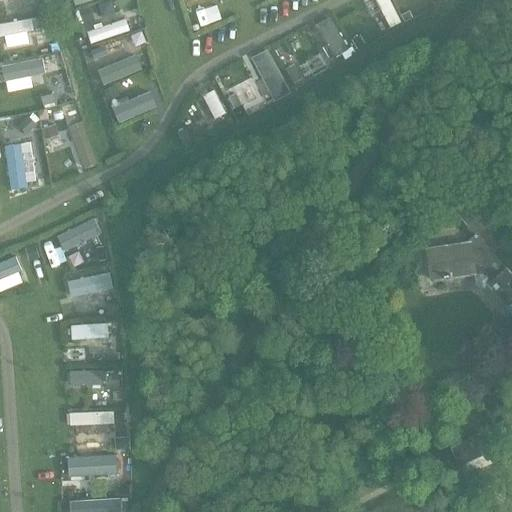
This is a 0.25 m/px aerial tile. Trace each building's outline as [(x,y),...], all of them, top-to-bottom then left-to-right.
[(90,8),(79,12),(84,24),(94,21),(90,8)] [(409,12),(401,16),(404,22),(412,18),(409,12)] [(38,15),(0,22),(0,36),(41,29),(38,15)] [(91,40),(130,31),(126,16),(88,25),(91,40)] [(359,36),(352,41),(356,49),(364,44),(359,36)] [(105,47),(91,52),(94,60),(108,55),(105,47)] [(104,83),(144,68),(138,52),(98,67),(104,83)] [(258,52),(247,58),(264,90),(275,84),(258,52)] [(8,70),(10,84),(45,80),(43,65),(8,70)] [(293,65),(285,70),(293,84),(301,79),(293,65)] [(115,86),(103,91),(107,100),(119,95),(115,86)] [(216,89),(206,93),(216,116),(226,111),(216,89)] [(55,94),(41,98),(44,106),(57,102),(55,94)] [(234,94),(227,98),(233,109),(240,105),(234,94)] [(28,117),(20,125),(29,133),(36,125),(28,117)] [(85,118),(69,124),(84,168),(101,162),(85,118)] [(54,125),(43,129),(46,137),(57,133),(54,125)] [(185,130),(177,134),(182,145),(190,141),(185,130)] [(6,144),(12,188),(35,185),(29,141),(6,144)] [(488,224),(470,203),(458,214),(476,235),(488,224)] [(98,218),(57,231),(63,248),(104,235),(98,218)] [(511,276),(487,248),(471,250),(470,243),(427,250),(432,280),(475,274),(475,286),(483,289),(489,284),(511,311),(511,276)] [(35,246),(27,248),(30,261),(38,258),(35,246)] [(104,247),(96,248),(99,261),(106,259),(104,247)] [(0,260),(0,289),(27,279),(17,254),(0,260)] [(113,273),(70,277),(71,293),(115,289),(113,273)] [(113,303),(107,304),(108,316),(114,315),(120,315),(119,303),(113,303)] [(110,321),(72,322),(73,337),(110,336),(110,321)] [(117,352),(104,352),(105,361),(117,360),(117,352)] [(108,368),(71,369),(71,384),(108,383),(108,368)] [(122,391),(113,391),(113,401),(123,401),(123,391),(122,391)] [(115,409),(69,410),(69,424),(116,423),(115,409)] [(126,439),(116,439),(117,450),(127,450),(130,450),(130,438),(126,439)] [(76,468),(134,468),(134,452),(75,453),(76,468)] [(129,486),(119,486),(119,496),(129,496),(129,486)] [(124,511),(124,497),(72,498),(72,511),(124,511)]
